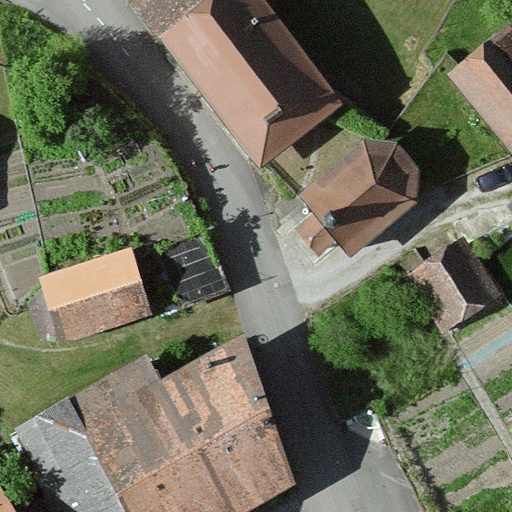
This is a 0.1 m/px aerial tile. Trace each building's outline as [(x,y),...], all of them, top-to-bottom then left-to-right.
[(108,0),(242,179),(329,114),(244,0),(108,0)] [(511,21),(436,83),(505,167),(511,161),(511,21)] [(352,150),(284,201),(335,265),(398,215),(406,202),(405,178),(383,154),(352,150)] [(491,302),(450,245),(392,286),(434,344),(491,302)] [(110,250),(23,282),(50,353),(137,321),(110,250)] [(134,365),(49,413),(104,511),(274,511),(300,497),(217,350),(148,389),(134,365)]
